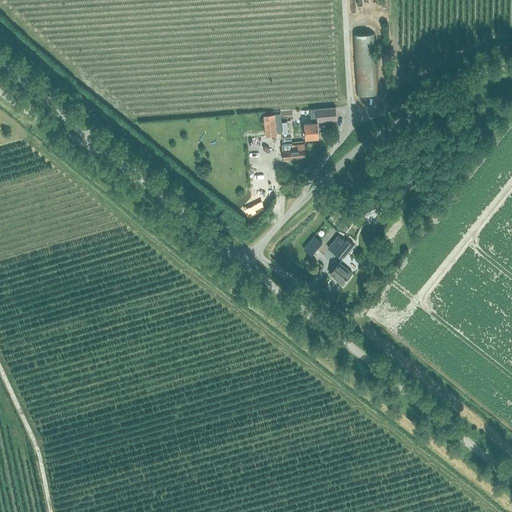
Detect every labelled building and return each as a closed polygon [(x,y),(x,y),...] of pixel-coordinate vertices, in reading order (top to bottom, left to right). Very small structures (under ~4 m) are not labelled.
[(375,33),(354,34),(357,94),(379,93),(375,33)] [(319,122),(337,121),(336,107),(317,108),(317,113),(311,113),(311,122),(305,122),(306,138),(320,137),(319,122)] [(264,115),(265,136),(277,135),(277,132),(275,114),(264,115)] [(292,142),(282,143),(284,159),(305,156),(304,143),(292,145),(292,142)] [(404,186),(417,176),(412,169),(399,179),(404,186)] [(342,259),(353,246),(338,235),(339,236),(330,247),(329,247),(328,247),(342,259)] [(353,273),(340,263),(331,274),(343,284),(353,273)]
